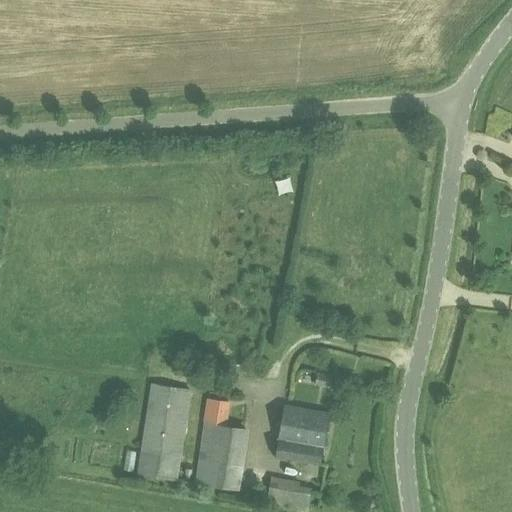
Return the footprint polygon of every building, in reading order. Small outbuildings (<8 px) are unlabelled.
[(335,374),(318,372),(315,385),(331,387),(335,374)] [(178,481),(192,390),(152,383),(137,474),(178,481)] [(209,393),(204,421),(195,483),(240,490),(251,428),(238,426),(241,398),(209,393)] [(320,464),(330,413),(285,405),(279,438),(280,438),(277,456),(320,464)] [(309,508),(311,488),(299,486),(300,481),(271,476),(271,478),(267,478),(264,499),(277,502),(309,508)]
